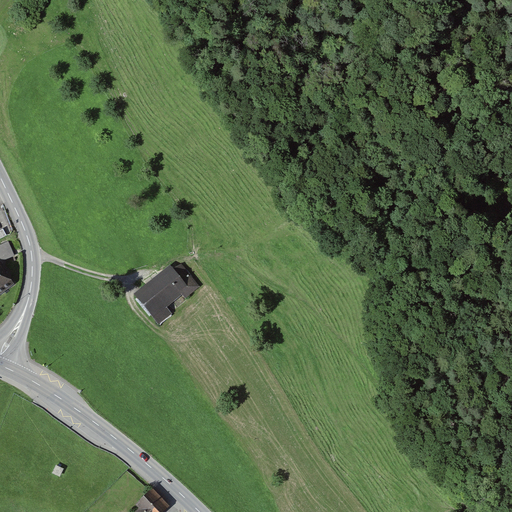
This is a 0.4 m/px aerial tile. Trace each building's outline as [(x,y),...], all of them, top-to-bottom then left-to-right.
[(10,242),(0,246),(0,254),(3,262),(16,257),(10,242)] [(173,270),(170,266),(134,296),(158,326),(172,315),(167,309),(183,296),(185,299),(200,288),(182,265),(173,270)] [(0,267),(0,297),(15,286),(0,267)] [(64,470),(56,466),(52,474),(60,478),(64,470)] [(166,511),(172,507),(153,488),(134,506),(137,510),(135,511),(166,511)]
